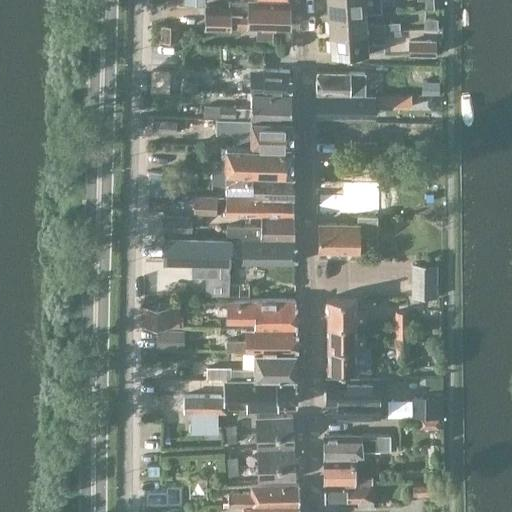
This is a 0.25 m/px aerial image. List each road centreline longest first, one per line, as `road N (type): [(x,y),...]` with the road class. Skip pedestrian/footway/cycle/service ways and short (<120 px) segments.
road 1 (residential): [(311,511),(297,0)]
road 2 (primary): [(91,511),(102,0)]
road 3 (residential): [(127,511),(137,0)]
